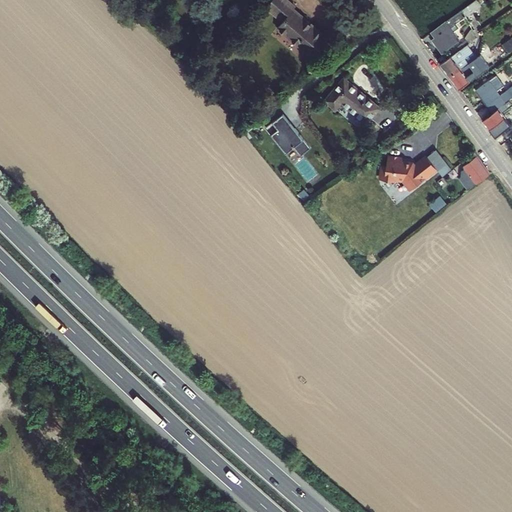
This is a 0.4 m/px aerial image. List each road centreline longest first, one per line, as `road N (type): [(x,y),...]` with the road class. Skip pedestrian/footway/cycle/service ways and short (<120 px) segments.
road 1 (motorway): [(314,511),(0,218)]
road 2 (motorway): [(0,260),(269,511)]
road 3 (tertiary): [(511,179),(380,0)]
